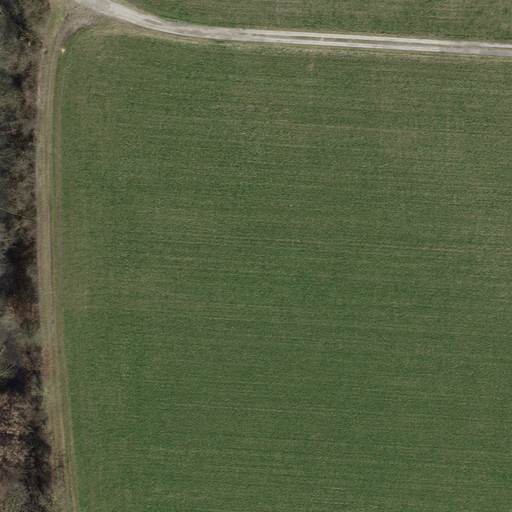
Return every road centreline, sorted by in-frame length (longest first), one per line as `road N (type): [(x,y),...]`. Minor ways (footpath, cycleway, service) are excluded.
road 1 (track): [(73,0),(53,71),(46,191),(73,511)]
road 2 (track): [(511,49),(204,29),(101,0)]
